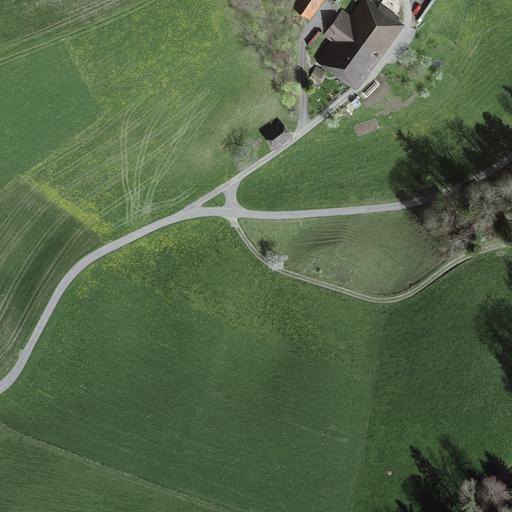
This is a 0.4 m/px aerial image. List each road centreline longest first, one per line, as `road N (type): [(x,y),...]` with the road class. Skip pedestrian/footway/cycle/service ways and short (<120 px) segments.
road 1 (unclassified): [(511,155),(421,200),(288,214),(205,211),(105,249),(62,286),(0,390)]
road 2 (track): [(511,239),(472,249),(382,300),(275,265),(230,212)]
